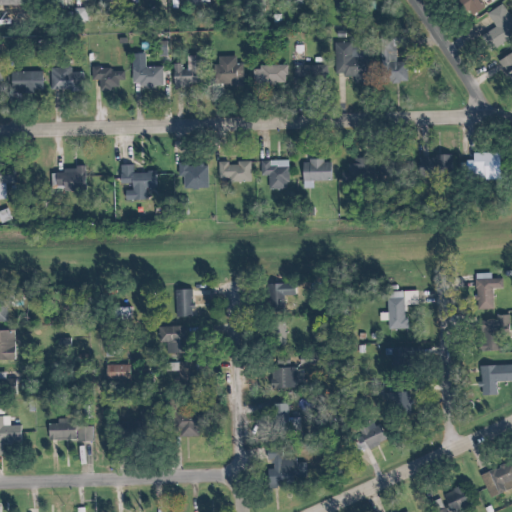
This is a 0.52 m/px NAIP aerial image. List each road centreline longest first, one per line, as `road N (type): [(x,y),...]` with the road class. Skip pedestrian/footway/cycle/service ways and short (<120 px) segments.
road 1 (residential): [(0,132),(511,110)]
road 2 (residential): [(0,482),(248,474)]
road 3 (residential): [(511,419),(312,511)]
road 4 (residential): [(252,511),(244,293)]
road 5 (residential): [(460,444),(452,285)]
road 6 (residential): [(497,110),(421,0)]
